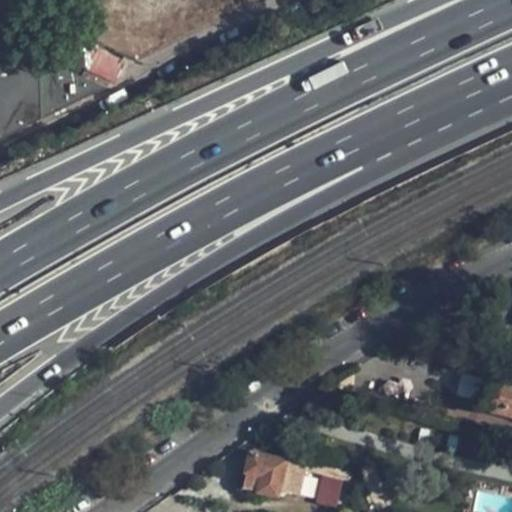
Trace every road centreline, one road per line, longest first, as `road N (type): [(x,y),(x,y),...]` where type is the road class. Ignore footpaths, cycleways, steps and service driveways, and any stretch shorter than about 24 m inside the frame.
road 1 (motorway): [(0,412),(221,253),(511,81)]
road 2 (motorway): [(511,2),(214,146),(0,265)]
road 3 (motorway): [(0,333),(301,167),(511,72)]
road 4 (residential): [(511,255),(342,343),(103,511)]
road 5 (motorway): [(431,0),(0,198)]
road 6 (unclassified): [(307,0),(0,150)]
